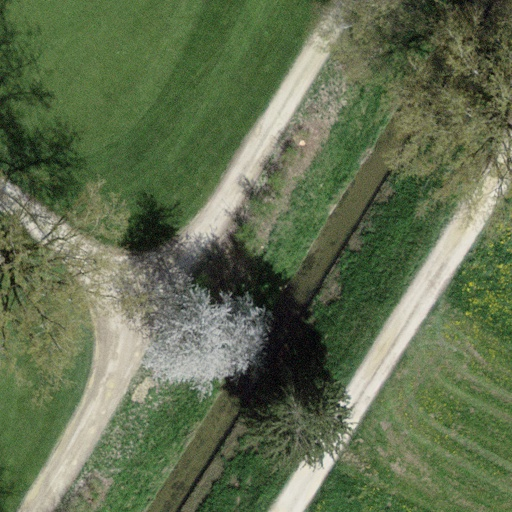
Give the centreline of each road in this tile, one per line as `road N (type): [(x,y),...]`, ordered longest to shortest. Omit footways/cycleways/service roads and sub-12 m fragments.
road 1 (track): [(351,0),(202,238),(146,298),(107,389),(34,511)]
road 2 (track): [(511,161),(294,511)]
